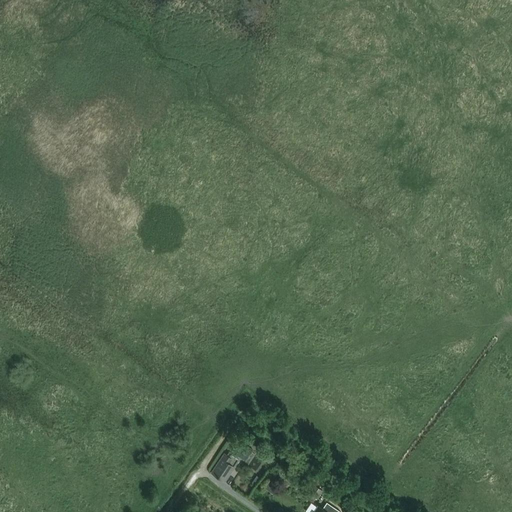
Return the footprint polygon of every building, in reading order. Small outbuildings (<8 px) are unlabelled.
[(243,444),(237,454),(246,461),(253,451),(243,444)] [(227,455),(224,453),(211,472),(224,481),(234,466),(233,465),(225,460),(229,456),(227,455)] [(270,480),(265,488),(275,494),(280,487),(270,480)] [(314,485),(308,493),(316,498),(322,490),(314,485)] [(339,511),(340,511),(326,501),(322,508),(317,505),(317,506),(312,511),(339,511)] [(312,503),(306,511),(307,511),(312,511),(317,506),(312,503)]
